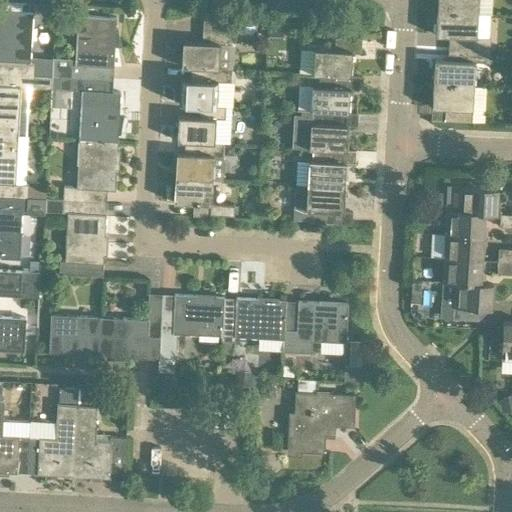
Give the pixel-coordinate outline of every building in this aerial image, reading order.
[(435,0),(435,11),(476,13),(476,0),(435,0)] [(0,73),(33,75),(51,76),(51,63),(34,62),(28,61),(31,13),(0,11),(0,73)] [(475,36),(476,13),(435,11),(434,34),(447,35),(447,48),(489,50),(489,37),(475,36)] [(51,63),(51,76),(107,79),(107,67),(112,67),(113,46),(114,27),(115,18),(77,16),(75,59),(52,58),(51,63)] [(182,42),(180,67),(200,68),(226,69),(226,68),(233,69),(234,46),(228,45),(229,20),(229,19),(202,18),(201,43),(182,42)] [(268,26),(267,41),(282,42),(283,27),(268,26)] [(332,75),(349,76),(350,51),(360,52),(360,39),(334,38),(333,50),(313,49),(312,74),(332,74),(332,75)] [(488,61),(489,50),(447,48),(446,59),(433,59),(432,83),(473,86),(474,61),(488,61)] [(226,82),(227,70),(200,68),(199,80),(180,79),(178,105),(197,105),(215,106),(216,81),(226,82)] [(0,134),(17,135),(19,87),(29,88),(32,88),(50,89),(51,76),(33,75),(0,73),(0,134)] [(299,86),(298,110),(299,111),(310,111),(330,112),(347,113),(348,88),(358,89),(358,76),(349,76),(332,75),(332,74),(318,74),(318,87),(311,86),(299,86)] [(51,76),(50,89),(80,91),(78,139),(117,141),(117,133),(118,114),(119,93),(111,92),(106,92),(107,79),(51,76)] [(432,83),(431,106),(432,107),(444,107),(443,121),(471,122),(473,86),(432,83)] [(256,95),(250,101),(250,106),(260,107),(261,95),(256,95)] [(224,106),(215,106),(197,105),(197,117),(177,116),(176,141),(195,142),(213,143),(214,119),(224,119),(224,106)] [(290,148),(308,149),(345,151),(346,127),(356,127),(356,113),(347,113),(330,112),(310,111),(299,111),(299,114),(292,114),(290,148)] [(0,196),(26,198),(45,198),(45,187),(27,186),(27,185),(24,185),(14,184),(17,135),(0,134),(0,196)] [(63,186),(62,199),(100,201),(101,189),(106,190),(114,190),(115,169),(116,149),(117,141),(78,139),(75,187),(63,186)] [(175,153),(174,178),(211,180),(212,156),(221,156),(222,143),(213,143),(195,142),(185,142),(184,154),(175,153)] [(234,144),(223,144),(223,155),(229,156),(233,152),(234,144)] [(307,161),(306,185),(343,187),(345,163),(354,163),(355,151),(345,151),(312,149),(311,161),(307,161)] [(209,204),(211,180),(174,178),(172,202),(192,203),(191,216),(218,218),(219,205),(209,204)] [(295,184),(293,209),(310,210),(309,222),(309,223),(351,225),(351,212),(342,211),(343,187),(306,185),(295,184)] [(459,187),(458,210),(476,211),(476,214),(484,214),(495,215),(496,189),(459,187)] [(430,192),(429,207),(441,207),(442,192),(430,192)] [(0,257),(18,259),(21,210),(26,210),(26,198),(0,196),(0,257)] [(62,199),(61,212),(66,212),(66,215),(63,261),(97,264),(102,264),(103,255),(104,235),(105,214),(100,214),(100,201),(62,199)] [(219,205),(218,216),(232,216),(233,206),(219,205)] [(476,211),(458,210),(446,210),(445,234),(483,236),(484,214),(476,214),(476,211)] [(511,227),(511,214),(500,214),(499,227),(511,227)] [(481,260),(483,236),(445,234),(443,258),(481,260)] [(497,261),(511,261),(511,249),(497,249),(497,261)] [(480,283),(481,260),(443,258),(442,282),(454,282),(480,283)] [(38,262),(29,261),(29,270),(38,271),(38,262)] [(97,264),(63,261),(59,261),(58,274),(97,277),(97,264)] [(511,274),(511,261),(497,261),(496,274),(511,274)] [(0,290),(20,292),(21,272),(21,271),(0,270),(0,350),(24,352),(26,319),(0,317),(0,290)] [(420,303),(421,282),(411,281),(409,302),(420,303)] [(491,284),(480,283),(454,282),(453,291),(452,320),(478,321),(479,310),(490,310),(491,284)] [(221,336),(223,297),(215,297),(194,296),(174,295),(174,299),(160,299),(158,338),(157,359),(176,360),(178,334),(220,336),(221,336)] [(99,317),(97,356),(104,356),(123,357),(157,359),(158,338),(160,299),(148,298),(147,320),(99,317)] [(220,336),(220,341),(233,342),(234,337),(258,338),(281,339),(282,339),(284,305),(284,301),(276,300),(256,299),(235,298),(234,303),(223,302),(221,336),(220,336)] [(281,339),(281,351),(309,353),(310,341),(345,343),(347,304),(339,303),(338,304),(317,303),(317,302),(297,301),(297,306),(284,305),(282,339),(281,339)] [(50,314),(48,353),(69,354),(89,355),(97,356),(99,317),(50,314)] [(488,355),(488,358),(499,359),(499,361),(501,361),(511,361),(511,323),(510,323),(501,323),(501,334),(489,333),(489,337),(488,355)] [(342,381),(355,382),(360,382),(360,366),(343,366),(342,381)] [(282,368),(282,377),(291,377),(291,372),(287,368),(282,368)] [(235,384),(257,385),(258,372),(236,370),(235,378),(235,384)] [(327,394),(327,393),(316,393),(316,380),(297,379),(296,393),(295,393),(294,413),(293,413),(292,453),(300,453),(301,452),(323,454),(324,436),(325,436),(325,426),(353,427),(354,396),(327,394)] [(264,383),(261,394),(271,398),(275,387),(264,383)] [(58,388),(57,404),(76,404),(76,389),(58,388)] [(77,404),(96,405),(97,389),(78,388),(77,404)] [(123,390),(97,389),(96,405),(122,406),(123,390)] [(0,472),(16,474),(16,472),(26,473),(27,451),(28,437),(1,436),(2,421),(2,401),(1,401),(0,401),(0,472)] [(72,477),(76,404),(57,404),(56,422),(29,421),(28,437),(26,473),(36,473),(36,475),(72,477)] [(76,404),(72,477),(123,479),(124,456),(124,437),(109,437),(109,441),(94,440),(94,436),(95,433),(96,407),(96,405),(77,404),(76,404)]
